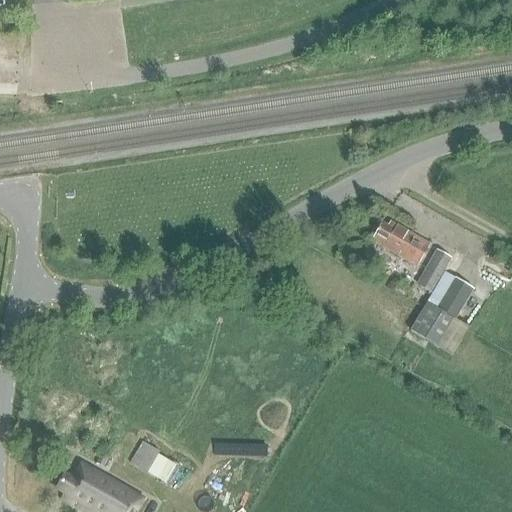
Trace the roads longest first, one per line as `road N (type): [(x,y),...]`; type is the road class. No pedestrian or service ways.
road 1 (unclassified): [(19,288),(140,295),(419,153),(511,129)]
road 2 (unclassified): [(80,83),(257,53),(395,0)]
road 3 (tertiary): [(0,432),(19,288)]
